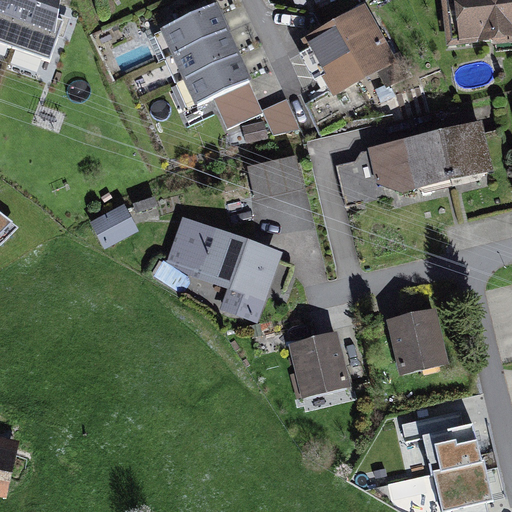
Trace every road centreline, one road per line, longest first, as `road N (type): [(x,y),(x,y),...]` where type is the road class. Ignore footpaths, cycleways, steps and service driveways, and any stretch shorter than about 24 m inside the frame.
road 1 (residential): [(511,458),(471,260)]
road 2 (residential): [(471,260),(329,294)]
